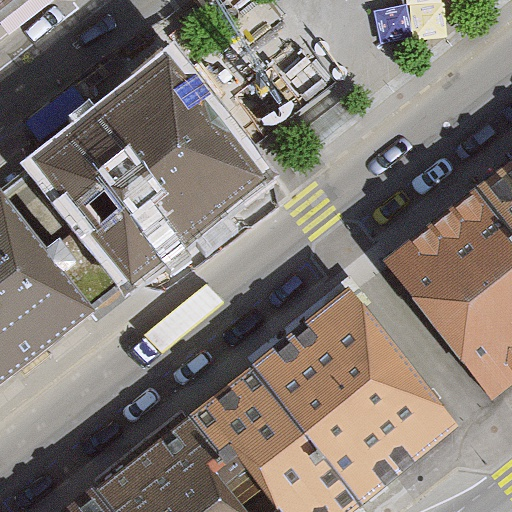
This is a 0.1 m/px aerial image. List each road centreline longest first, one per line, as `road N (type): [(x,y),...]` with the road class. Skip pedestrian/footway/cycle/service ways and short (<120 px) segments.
road 1 (primary): [(511,77),(0,478)]
road 2 (residential): [(0,105),(141,0)]
